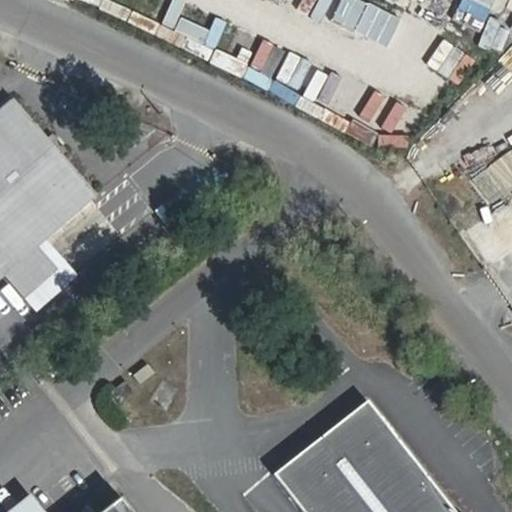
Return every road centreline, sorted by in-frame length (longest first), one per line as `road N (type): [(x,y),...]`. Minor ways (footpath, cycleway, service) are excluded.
road 1 (unclassified): [(0,12),(282,146),(366,207),(511,388)]
road 2 (unknown): [(210,108),(0,345)]
road 3 (track): [(233,0),(402,75)]
